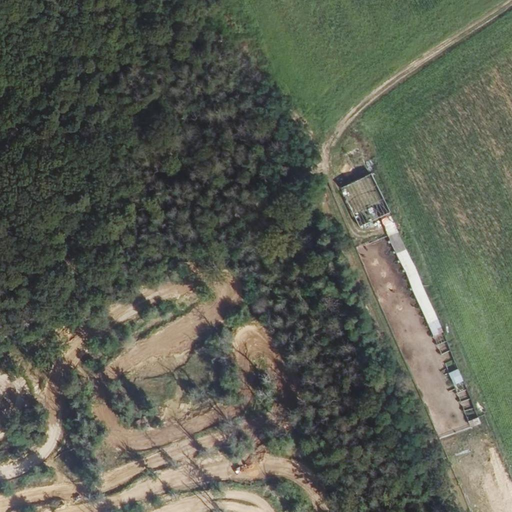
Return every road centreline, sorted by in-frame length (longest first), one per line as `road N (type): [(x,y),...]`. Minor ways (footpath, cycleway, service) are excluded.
road 1 (track): [(81,511),(91,501),(153,493),(210,466),(303,480),(296,373),(259,309),(225,310),(159,367),(178,393),(205,406),(216,432),(184,453),(140,463),(120,459),(107,441),(94,367),(83,349),(52,338)]
road 2 (track): [(0,342),(210,242),(236,223),(233,209),(511,1)]
road 3 (track): [(0,395),(20,360),(37,361),(55,452),(46,472),(0,484)]
